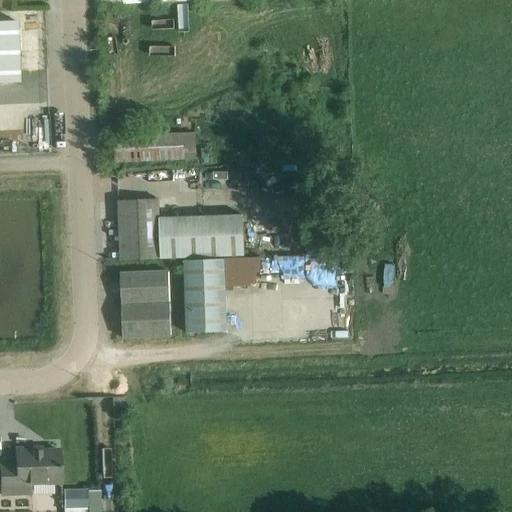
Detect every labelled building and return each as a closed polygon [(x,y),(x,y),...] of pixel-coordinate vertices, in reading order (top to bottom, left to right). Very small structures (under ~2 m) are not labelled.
[(0,84),(18,84),(16,22),(0,22),(0,84)] [(182,134),(113,137),(114,145),(115,162),(183,159),(195,159),(194,133),(182,134)] [(241,218),(159,220),(158,199),(117,201),(120,260),(161,258),(161,259),(243,256),(241,218)] [(225,260),(185,261),(187,334),(227,333),(226,292),(225,260)] [(123,338),(171,337),(169,272),(121,273),(123,338)] [(126,398),(114,399),(114,417),(127,416),(126,398)] [(31,484),(61,482),(59,450),(29,452),(29,449),(15,449),(16,466),(0,466),(0,470),(1,496),(31,494),(31,484)] [(64,511),(88,511),(88,492),(64,492),(64,511)]
